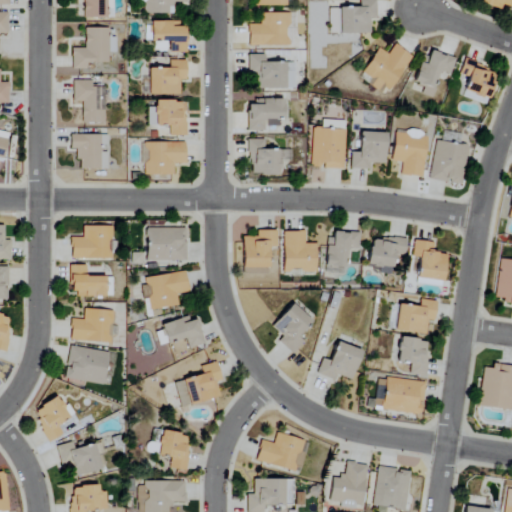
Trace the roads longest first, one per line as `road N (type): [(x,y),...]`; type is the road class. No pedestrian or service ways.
road 1 (residential): [(214,0),(217,292),(236,341),(266,382),(306,411),(355,430),(511,455)]
road 2 (residential): [(0,198),(347,201),(478,218)]
road 3 (residential): [(0,409),(29,371),(36,340),(36,0)]
road 4 (residential): [(445,446),(478,218),(511,107)]
road 5 (residential): [(215,511),(222,449),(236,415),(266,382)]
